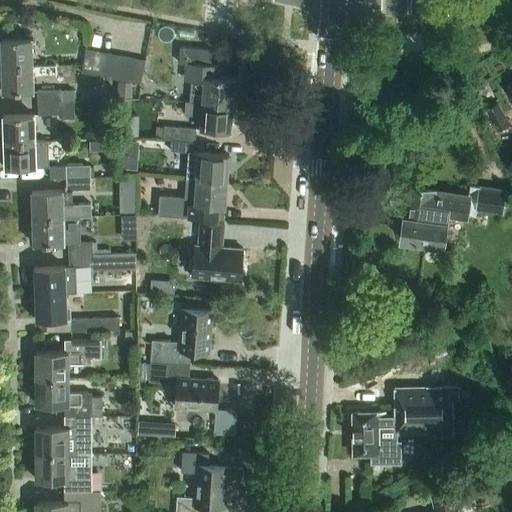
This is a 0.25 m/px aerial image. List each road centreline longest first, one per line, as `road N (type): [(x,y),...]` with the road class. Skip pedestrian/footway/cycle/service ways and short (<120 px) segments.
road 1 (tertiary): [(297,511),(333,0)]
road 2 (unclassified): [(352,0),(511,6)]
